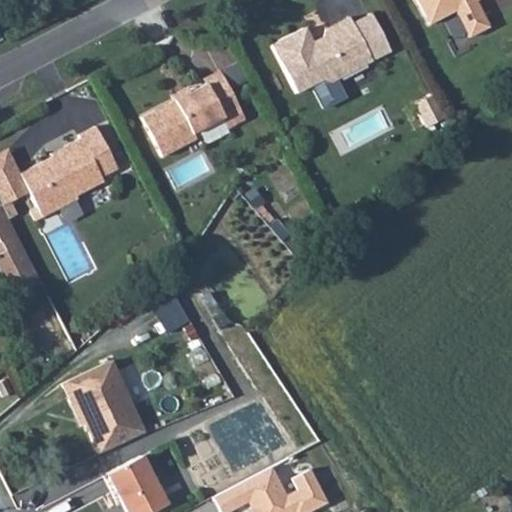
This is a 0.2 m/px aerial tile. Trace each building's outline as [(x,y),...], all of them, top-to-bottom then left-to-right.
[(416,0),(427,20),(453,6),(467,32),(488,21),(476,0),(416,0)] [(314,42),(312,36),(303,21),(270,39),(294,87),(319,73),(329,76),(387,49),(367,10),(350,19),(346,10),(324,22),(322,30),(325,36),(314,42)] [(442,22),(454,46),(468,39),(456,15),(442,22)] [(322,30),(312,36),(314,42),(325,36),(322,30)] [(210,95),(225,88),(213,65),(198,73),(200,77),(210,95)] [(239,114),(225,88),(210,95),(200,77),(186,85),(171,94),(137,112),(157,151),(192,133),(189,127),(216,112),(222,122),(239,114)] [(168,89),(171,94),(186,85),(183,81),(168,89)] [(423,122),(441,113),(428,89),(411,99),(423,122)] [(92,121),(76,130),(77,135),(15,169),(0,177),(0,204),(26,189),(39,213),(76,195),(74,191),(101,178),(98,174),(114,166),(92,121)] [(0,177),(15,169),(3,147),(0,148),(0,177)] [(0,246),(0,247),(0,274),(10,292),(37,279),(0,207),(0,246)] [(166,283),(142,296),(163,334),(187,321),(166,283)] [(101,362),(52,388),(62,406),(64,405),(73,420),(91,454),(137,432),(101,362)] [(0,375),(0,395),(0,396),(9,392),(0,375)] [(139,455),(105,473),(125,511),(151,511),(166,504),(139,455)] [(270,466),(212,497),(219,511),(225,511),(251,498),(254,505),(250,507),(248,511),(305,511),(326,501),(308,468),(291,478),(296,489),(285,495),(270,466)]
